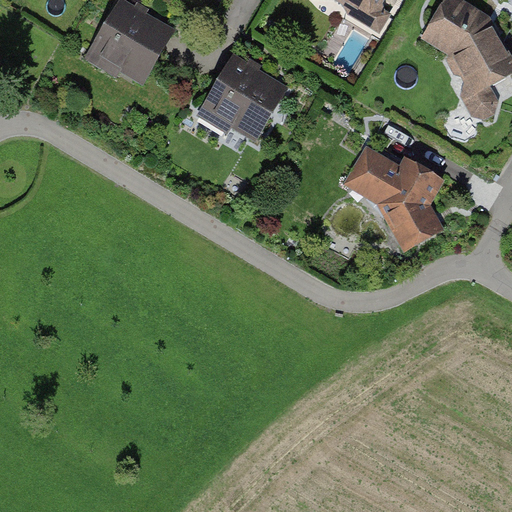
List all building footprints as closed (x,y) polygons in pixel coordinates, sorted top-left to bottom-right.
[(340,0),(355,9),(351,16),(380,32),(389,17),(376,9),(381,0),(340,0)] [(511,65),(487,21),(452,0),(451,0),(427,39),(452,54),(450,62),(457,74),(465,77),(473,92),(464,97),(474,116),(485,120),(494,115),(497,103),(488,86),(511,73),(511,65)] [(172,36),(121,5),(93,51),(144,82),(172,36)] [(257,139),(285,93),(234,62),(206,108),(257,139)] [(403,175),(369,155),(360,168),(381,180),(368,200),(385,219),(389,216),(407,249),(439,231),(426,207),(439,184),(408,165),(403,175)]
